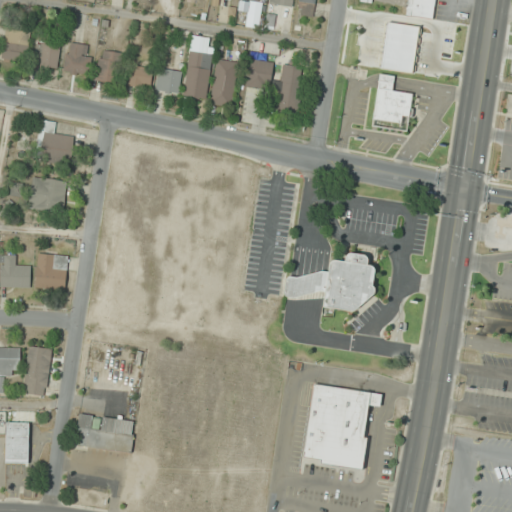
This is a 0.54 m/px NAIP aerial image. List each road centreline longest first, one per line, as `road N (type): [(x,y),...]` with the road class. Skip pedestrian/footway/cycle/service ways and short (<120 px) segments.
road 1 (secondary): [(411,511),(495,0)]
road 2 (tertiary): [(511,198),(113,115)]
road 3 (residential): [(47,511),(113,115)]
road 4 (residential): [(318,158),(342,0)]
